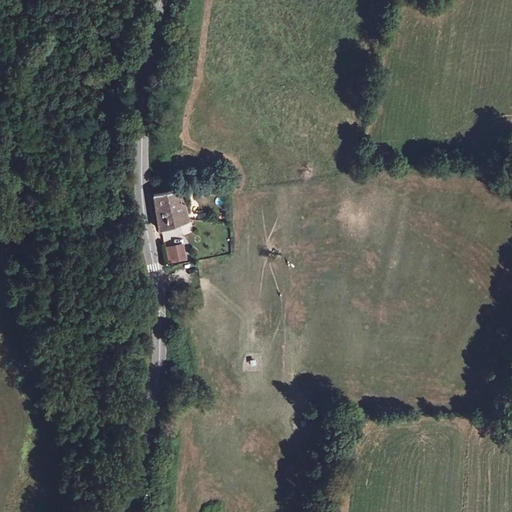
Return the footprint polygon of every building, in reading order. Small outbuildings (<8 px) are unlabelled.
[(226,194),(226,178),(210,179),(210,195),(226,194)] [(188,219),(179,189),(153,195),(158,229),(188,219)] [(183,235),(194,231),(191,223),(180,227),(183,235)] [(177,257),(175,245),(166,247),(168,259),(177,257)] [(322,434),(323,413),(314,413),(313,434),(322,434)]
